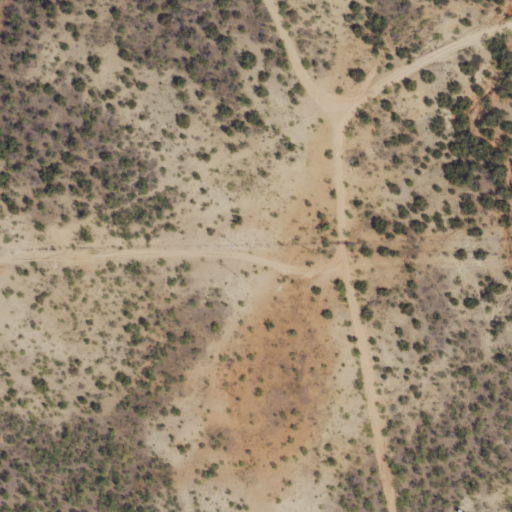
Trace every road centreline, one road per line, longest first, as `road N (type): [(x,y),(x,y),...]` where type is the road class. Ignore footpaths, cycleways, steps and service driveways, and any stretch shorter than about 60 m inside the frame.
road 1 (track): [(0,302),(290,286),(326,261),(331,123),(346,98),(448,47),(511,28)]
road 2 (track): [(331,123),(265,123),(235,154),(42,225),(0,225)]
road 3 (track): [(307,275),(360,392),(397,511)]
road 4 (track): [(265,123),(255,77),(213,0)]
